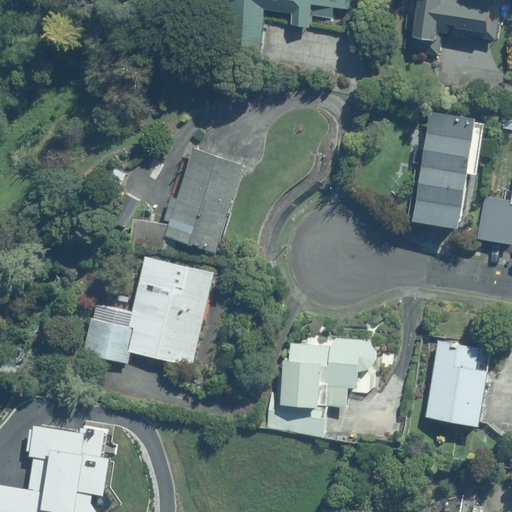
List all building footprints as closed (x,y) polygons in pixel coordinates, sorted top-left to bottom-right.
[(351,11),(352,0),(233,0),(232,8),(242,10),(238,41),(263,45),(268,10),(298,14),(297,26),(317,29),(318,17),(335,20),(336,9),(351,11)] [(425,0),(421,38),(446,41),(447,35),(454,36),(454,31),(462,32),(461,39),(501,44),(506,0),(425,0)] [(421,223),(471,228),(477,176),(486,177),(492,120),(432,114),(421,223)] [(184,201),(180,199),(173,224),(136,220),(134,246),(174,250),(175,240),(224,255),(254,164),(202,147),(184,201)] [(511,210),(490,208),(486,239),(498,240),(499,231),(510,232),(511,224),(511,223),(511,210)] [(199,368),(219,273),(146,258),(133,314),(96,306),(86,355),(132,365),(134,354),(199,368)] [(431,418),(489,426),(496,373),(493,372),(496,347),(442,340),(431,418)] [(374,344),(373,344),(288,342),(287,374),(274,374),(273,435),(329,436),(329,406),(355,407),(355,390),(364,390),(365,373),(372,373),(373,373),(374,372),(375,372),(376,371),(377,370),(378,370),(379,369),(379,368),(380,367),(380,366),(381,365),(381,364),(382,363),(382,362),(382,361),(383,360),(383,359),(383,358),(383,357),(382,356),(382,355),(382,354),(382,353),(381,352),(381,351),(380,350),(380,349),(379,348),(378,347),(377,346),(376,345),(375,345),(374,344)]
